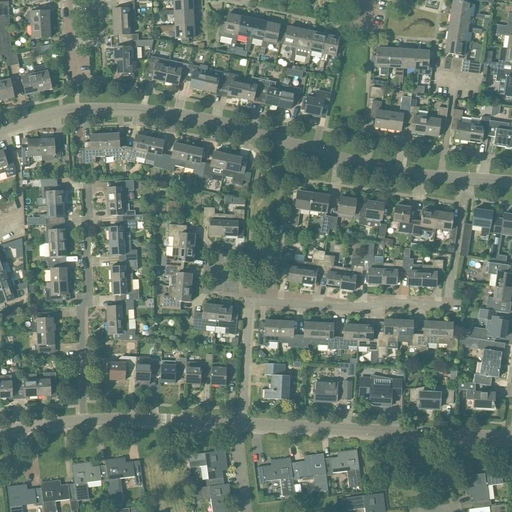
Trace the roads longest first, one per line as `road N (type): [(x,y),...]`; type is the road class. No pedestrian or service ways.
road 1 (residential): [(511,182),(358,164),(165,112),(62,110),(0,132)]
road 2 (residential): [(511,437),(241,425)]
road 3 (residential): [(83,420),(86,185)]
road 4 (residential): [(249,302),(449,307)]
road 5 (residential): [(83,420),(236,424)]
road 6 (residential): [(241,425),(249,302)]
